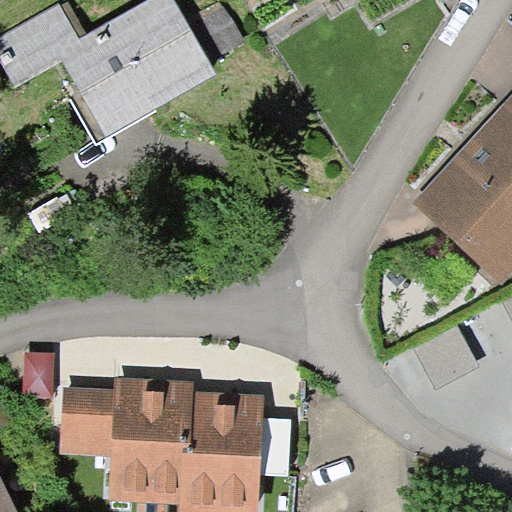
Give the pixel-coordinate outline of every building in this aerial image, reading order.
[(60,3),(0,37),(0,60),(16,87),(62,61),(106,137),(217,75),(210,62),(186,20),(174,0),(148,0),(88,34),(80,39),(61,5),(60,3)] [(221,0),(186,20),(210,62),(245,42),(221,0)] [(69,1),(61,5),(80,39),(88,34),(69,1)] [(511,92),(411,202),(455,242),(450,248),(491,285),(496,279),(502,284),(511,273),(511,92)] [(511,297),(503,302),(511,318),(511,297)] [(479,367),(458,326),(415,347),(437,389),(479,367)] [(179,511),(182,449),(190,449),(193,393),(193,381),(114,378),(114,390),(111,454),(109,498),(139,500),(138,511),(179,511)] [(61,452),(111,454),(114,390),(64,388),(61,452)] [(0,426),(13,420),(0,392),(0,511),(18,511),(0,474),(0,426)] [(264,396),(193,393),(190,449),(182,449),(179,511),(258,511),(260,474),(263,418),(264,396)] [(291,419),(263,418),(260,474),(289,475),(291,419)]
